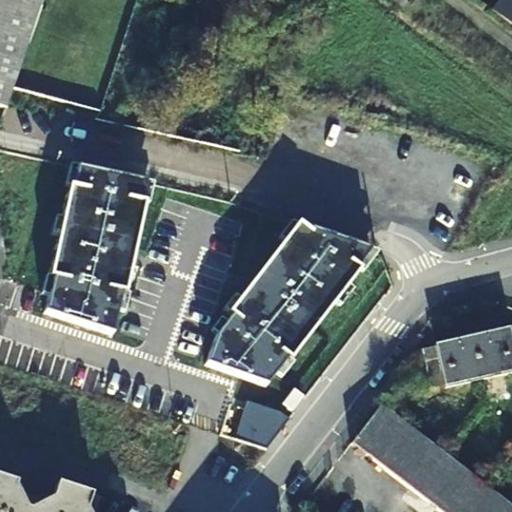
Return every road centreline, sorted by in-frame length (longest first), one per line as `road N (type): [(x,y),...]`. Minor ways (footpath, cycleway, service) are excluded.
road 1 (residential): [(427,289),(403,252),(370,234),(199,183),(0,139)]
road 2 (residential): [(247,511),(427,289)]
